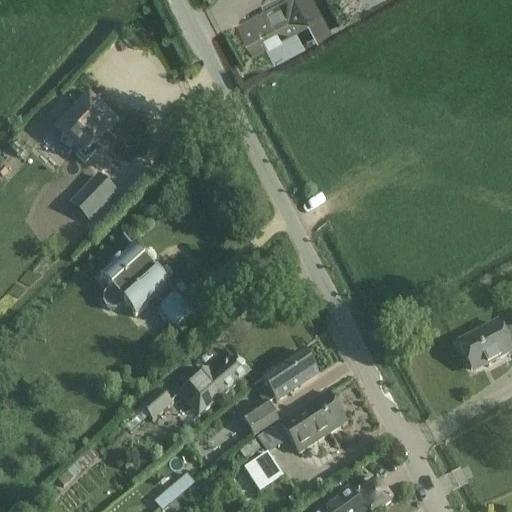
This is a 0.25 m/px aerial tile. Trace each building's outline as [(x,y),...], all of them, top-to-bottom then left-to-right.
[(282,0),(238,24),(252,51),(319,14),(311,0),(282,0)] [(87,97),(54,132),(77,153),(73,157),(83,166),(94,154),(91,150),(116,124),(87,97)] [(81,237),(95,222),(85,213),(71,227),(81,237)] [(111,267),(98,279),(110,293),(106,297),(104,298),(104,299),(103,301),(103,302),(103,304),(103,305),(103,306),(104,308),(105,309),(106,310),(107,311),(108,312),(110,312),(112,312),(114,312),(116,312),(117,311),(118,310),(119,310),(120,308),(123,306),(134,319),(155,300),(164,310),(158,315),(174,333),(193,315),(176,298),(131,249),(119,260),(118,259),(117,259),(115,259),(113,259),(112,260),(112,261),(111,262),(110,263),(110,265),(110,267),(111,267)] [(496,326),(457,346),(471,372),(483,365),(485,369),(511,356),(511,355),(511,353),(511,323),(510,325),(511,328),(500,334),(496,326)] [(260,381),(276,405),(317,377),(301,353),(260,381)] [(177,395),(197,419),(248,377),(234,360),(212,378),(206,371),(177,395)] [(159,390),(139,408),(153,423),(172,406),(159,390)] [(327,395),(278,427),(297,457),(347,424),(327,395)] [(278,423),(265,403),(240,420),(252,441),(278,423)] [(254,443),(239,453),(244,462),(259,452),(254,443)] [(258,494),(282,479),(267,456),(243,471),(258,494)] [(194,485),(187,476),(163,496),(171,505),(194,485)] [(354,497),(364,511),(379,511),(391,504),(376,482),(354,497)] [(317,511),(362,511),(348,490),(317,511)]
